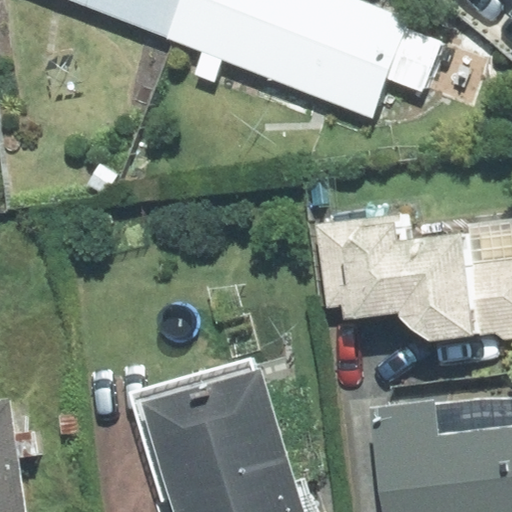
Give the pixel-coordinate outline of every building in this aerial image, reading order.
[(71,0),(166,36),(180,0),(71,0)] [(385,80),(423,95),(443,42),(407,28),(410,20),(357,0),(180,0),(166,36),(204,51),(195,73),(214,81),(223,58),(371,115),(385,80)] [(344,318),(399,312),(413,329),(430,340),(511,331),(511,220),(469,225),(470,234),(411,241),(408,216),(318,227),(327,308),(343,306),(344,318)] [(251,364),(132,399),(166,511),(303,511),(261,369),(253,371),(251,364)] [(373,409),(387,511),(511,511),(511,399),(479,398),(373,409)] [(0,401),(0,511),(23,511),(17,458),(38,455),(36,431),(12,434),(8,401),(0,401)]
